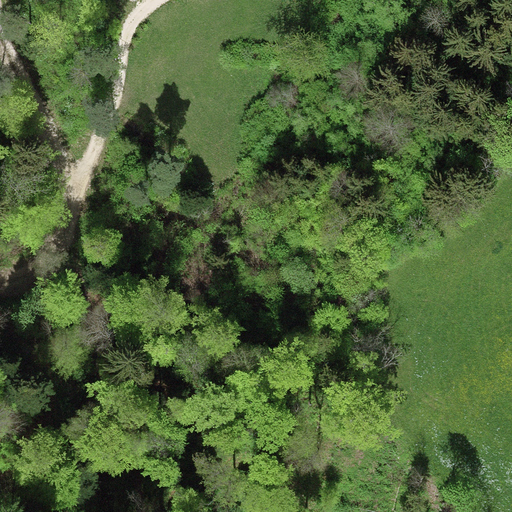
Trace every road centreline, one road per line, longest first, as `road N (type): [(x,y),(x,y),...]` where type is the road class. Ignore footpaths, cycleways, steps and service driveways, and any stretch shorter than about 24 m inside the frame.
road 1 (track): [(74,196),(125,33),(152,0)]
road 2 (track): [(0,35),(61,153),(74,196)]
road 3 (track): [(60,0),(58,45),(68,81),(102,125)]
road 4 (track): [(74,196),(65,242),(28,276),(0,286)]
